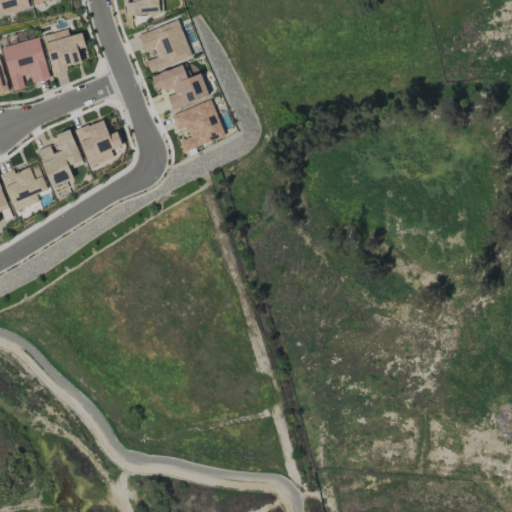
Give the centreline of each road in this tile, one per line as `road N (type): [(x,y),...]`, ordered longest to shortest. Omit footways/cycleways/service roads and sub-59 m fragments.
road 1 (residential): [(151,157),(142,177),(0,259)]
road 2 (residential): [(97,0),(151,157)]
road 3 (residential): [(122,78),(0,127)]
